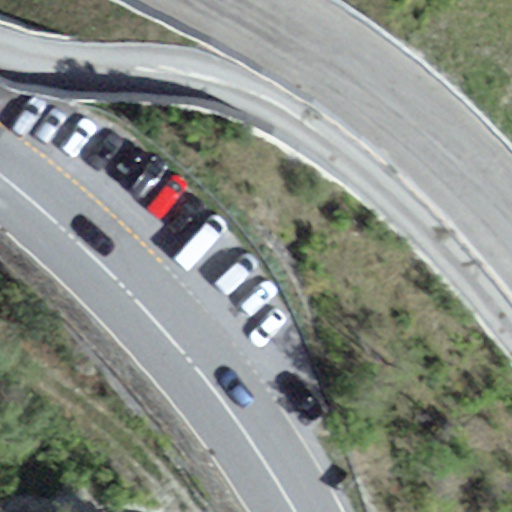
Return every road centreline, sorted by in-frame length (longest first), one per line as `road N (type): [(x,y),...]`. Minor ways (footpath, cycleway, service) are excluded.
road 1 (track): [(0,45),(205,77),(279,110),(381,187),(511,332)]
road 2 (secondary): [(0,176),(185,353),(296,511)]
road 3 (secondary): [(511,223),(361,77),(234,0)]
